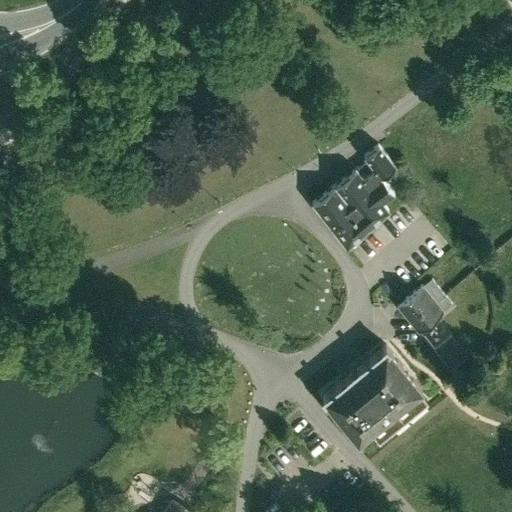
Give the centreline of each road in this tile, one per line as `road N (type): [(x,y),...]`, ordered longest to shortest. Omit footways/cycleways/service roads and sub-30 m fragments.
road 1 (residential): [(511,20),(364,134),(284,183)]
road 2 (residential): [(284,183),(351,273),(359,308),(326,347),(290,370)]
road 3 (residential): [(290,370),(316,412),(407,511)]
road 4 (residential): [(203,225),(37,285)]
road 5 (residential): [(37,285),(191,331)]
road 6 (residential): [(268,368),(243,511)]
